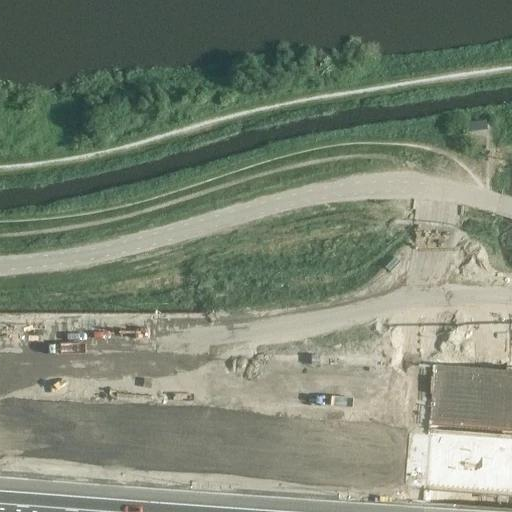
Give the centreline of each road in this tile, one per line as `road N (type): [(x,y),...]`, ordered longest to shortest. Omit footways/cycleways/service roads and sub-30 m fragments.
road 1 (unclassified): [(0,265),(109,250),(362,187),(432,188),(511,210)]
road 2 (motorway): [(511,470),(0,423)]
road 3 (motorway): [(511,404),(0,378)]
road 4 (unknown): [(457,193),(415,164),(355,154),(125,215),(0,235)]
road 5 (motorway): [(0,471),(464,511)]
